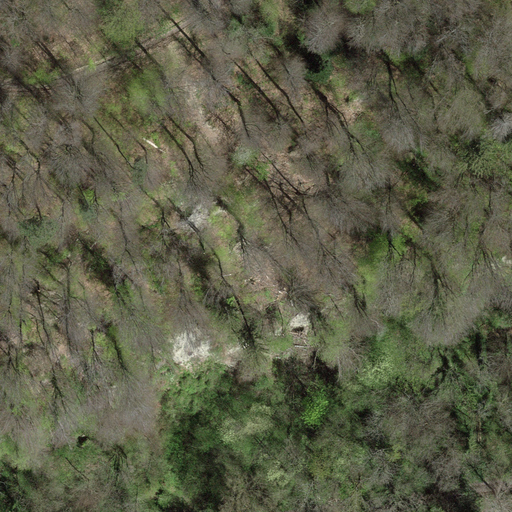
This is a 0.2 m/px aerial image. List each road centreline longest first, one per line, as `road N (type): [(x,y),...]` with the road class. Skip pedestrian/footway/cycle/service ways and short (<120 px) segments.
road 1 (track): [(221,0),(73,82),(0,85)]
road 2 (track): [(334,511),(511,483)]
